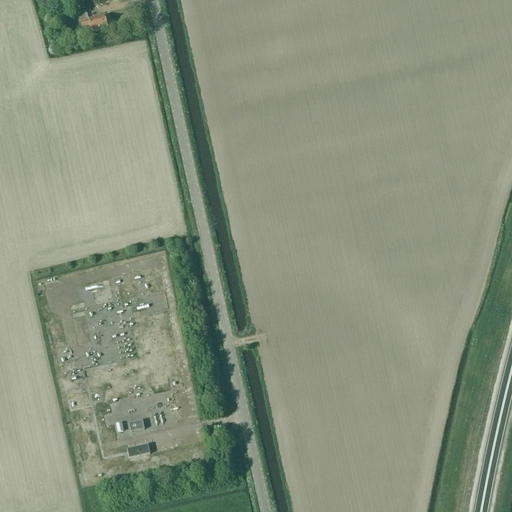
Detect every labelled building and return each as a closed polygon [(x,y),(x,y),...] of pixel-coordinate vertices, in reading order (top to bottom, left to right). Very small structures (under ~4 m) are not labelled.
[(107,28),(108,27),(107,22),(106,23),(105,17),(88,21),(86,12),(76,14),(78,23),(81,22),(82,28),(90,26),(91,33),(107,29),(107,28)] [(147,296),(144,276),(135,278),(138,297),(147,296)] [(134,317),(149,313),(148,305),(137,308),(138,312),(133,313),(134,317)] [(72,348),(74,365),(87,363),(84,345),(92,344),(87,311),(71,314),(74,334),(77,334),(79,347),(72,348)] [(130,434),(144,430),(142,422),(128,425),(130,434)] [(150,455),(148,446),(127,451),(129,460),(150,455)]
